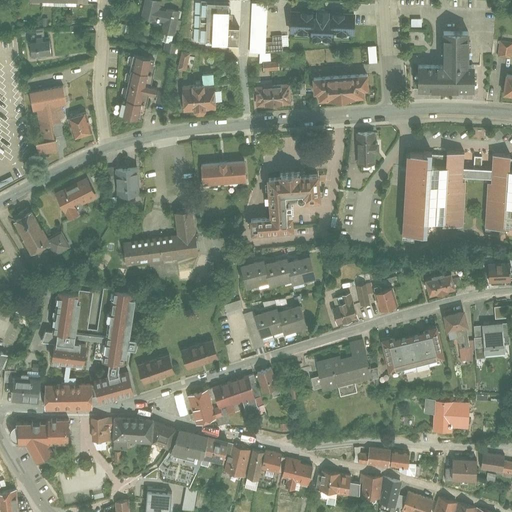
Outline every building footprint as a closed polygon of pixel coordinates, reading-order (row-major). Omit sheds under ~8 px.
[(29,0),(29,2),(76,3),(76,2),(78,2),(78,13),(87,13),(87,0),(29,0)] [(172,40),(175,25),(178,13),(179,10),(165,7),(165,10),(158,8),(160,0),(142,0),(139,18),(162,22),(160,32),(161,32),(159,42),(164,43),(162,52),(173,54),(176,41),(172,40)] [(230,23),(231,0),(202,0),(202,6),(200,6),(198,43),(241,45),(242,23),(230,23)] [(353,13),(290,12),(289,35),(311,36),(311,41),(332,42),(332,36),(353,37),(353,13)] [(81,25),(68,25),(69,33),(81,33),(81,25)] [(417,62),(417,92),(473,92),(473,62),(469,62),(469,28),(443,28),(443,62),(417,62)] [(36,37),(29,37),(31,54),(36,54),(37,58),(46,57),(46,53),(52,52),(50,35),(42,36),(41,33),(35,33),(36,37)] [(281,36),(272,36),(272,43),(266,43),(266,53),(281,52),(281,36)] [(497,58),(510,60),(511,48),(511,43),(499,42),(497,58)] [(375,47),(367,48),(368,65),(376,65),(375,47)] [(188,52),(180,50),(176,69),(184,71),(188,52)] [(152,56),(133,52),(120,113),(140,117),(145,93),(155,95),(157,83),(147,81),(152,56)] [(278,62),(261,63),(262,72),(279,71),(278,62)] [(313,95),(319,94),(319,102),(363,99),(363,91),(369,91),(368,71),(312,74),(313,95)] [(182,112),(194,112),(195,115),(205,114),(205,111),(215,110),(213,72),(201,73),(202,81),(191,82),(191,86),(180,87),(182,112)] [(511,74),(506,74),(503,96),(511,96),(511,74)] [(288,79),(254,82),(255,108),(290,106),(288,79)] [(35,111),(41,141),(35,142),(37,155),(58,151),(55,138),(54,138),(52,123),(64,121),(61,106),(67,105),(63,84),(28,91),(32,112),(35,111)] [(91,133),(85,111),(67,117),(73,138),(91,133)] [(374,132),(355,132),(356,166),(375,166),(375,153),(378,153),(378,142),(374,142),(374,132)] [(428,153),(400,151),(395,236),(422,237),(422,224),(462,227),(465,179),(485,181),(482,228),(511,229),(511,167),(505,167),(505,155),(492,154),(492,167),(463,166),(464,151),(442,150),(442,163),(428,162),(428,153)] [(220,162),(201,163),(203,186),(247,182),(245,160),(228,161),(227,159),(219,159),(220,162)] [(140,197),(138,168),(114,169),(116,198),(140,197)] [(279,174),(267,174),(269,215),(249,216),(250,233),(293,231),(292,214),(289,214),(288,194),(298,193),(298,202),(321,200),(319,172),(302,173),(302,169),(279,170),(279,174)] [(86,176),(53,193),(68,222),(79,217),(74,205),(79,202),(81,206),(97,198),(86,176)] [(32,208),(12,219),(31,253),(48,243),(54,254),(69,246),(60,230),(48,237),(32,208)] [(125,264),(198,255),(193,210),(174,212),(176,234),(122,240),(125,264)] [(309,253),(288,259),(286,254),(265,260),(263,255),(239,263),(246,287),(268,280),(269,285),(291,279),(292,284),(317,277),(309,253)] [(489,261),(489,282),(510,281),(509,261),(489,261)] [(425,276),(430,295),(457,288),(452,269),(445,271),(444,269),(432,272),(433,274),(425,276)] [(373,292),(371,281),(357,284),(361,304),(369,302),(368,293),(373,292)] [(374,290),(379,310),(398,305),(392,285),(374,290)] [(44,381),(44,406),(92,406),(92,394),(97,394),(99,400),(135,392),(129,368),(119,371),(119,368),(120,363),(123,364),(124,350),(133,351),(136,341),(126,340),(132,292),(103,289),(97,330),(87,328),(92,291),(78,289),(78,292),(60,289),(52,332),(45,330),(41,341),(54,343),(52,359),(65,361),(63,375),(63,381),(44,381)] [(332,304),(338,323),(358,317),(351,291),(338,294),(340,302),(332,304)] [(224,300),(226,311),(243,308),(241,297),(224,300)] [(260,334),(282,327),(283,332),(308,325),(300,301),(279,307),(277,302),(253,310),(260,334)] [(465,307),(443,312),(448,336),(450,336),(452,348),(458,347),(460,360),(472,358),(469,338),(468,339),(466,326),(469,325),(465,307)] [(395,333),(384,336),(392,368),(400,366),(401,369),(442,359),(442,357),(445,356),(437,323),(423,326),(424,329),(396,335),(395,333)] [(501,323),(481,325),(482,336),(473,337),(475,357),(484,357),(484,354),(503,353),(501,323)] [(213,337),(180,348),(186,368),(219,357),(213,337)] [(354,381),(371,377),(362,337),(350,340),(353,354),(340,357),(339,354),(316,359),(319,371),(310,374),(313,385),(322,383),(323,387),(338,383),(340,393),(356,389),(354,381)] [(176,371),(170,351),(135,362),(142,382),(176,371)] [(272,365),(256,370),(263,390),(266,389),(267,392),(272,390),(273,394),(280,391),(278,384),(272,365)] [(41,374),(13,371),(11,395),(38,398),(41,374)] [(254,371),(188,392),(197,419),(215,413),(218,422),(230,418),(228,412),(235,410),(234,407),(240,405),(243,415),(247,413),(246,419),(255,420),(257,408),(256,406),(264,403),(254,371)] [(469,423),(470,397),(436,396),(436,393),(423,392),(423,408),(432,408),(431,424),(448,425),(448,422),(469,423)] [(113,413),(111,437),(111,443),(113,443),(127,444),(128,436),(151,437),(167,443),(174,419),(153,413),(113,411),(113,413)] [(92,437),(111,437),(113,413),(90,413),(92,437)] [(54,447),(50,439),(68,439),(68,414),(47,414),(47,417),(16,417),(16,420),(11,422),(8,428),(11,434),(17,436),(17,439),(25,439),(27,443),(36,457),(54,447)] [(200,448),(203,449),(208,428),(178,421),(171,444),(171,449),(189,453),(190,449),(200,451),(200,448)] [(228,432),(208,428),(203,449),(223,454),(225,446),(227,436),(228,432)] [(245,468),(251,444),(233,439),(233,438),(227,436),(225,446),(227,446),(225,458),(223,464),(245,469),(245,468)] [(258,471),(260,462),(264,444),(252,441),(251,444),(245,468),(258,471)] [(367,446),(358,446),(358,456),(388,458),(389,443),(368,441),(367,446)] [(278,466),(278,465),(282,450),(282,446),(265,442),(264,444),(260,462),(278,466)] [(413,459),(415,459),(417,446),(389,444),(389,457),(400,458),(399,466),(412,470),(413,459)] [(504,449),(482,446),(480,462),(502,466),(502,470),(509,471),(510,466),(511,466),(511,455),(504,455),(504,449)] [(308,476),(313,455),(286,449),(285,451),(282,466),(281,469),(287,471),(285,479),(293,481),(295,473),(308,476)] [(452,451),(452,462),(444,462),(444,474),(451,474),(451,472),(476,473),(476,452),(452,451)] [(326,464),(317,462),(314,481),(321,482),(320,489),(327,490),(325,497),(335,499),(337,485),(348,487),(348,485),(350,474),(351,468),(336,465),(336,463),(326,462),(326,464)] [(494,468),(486,467),(485,476),(494,476),(494,468)] [(382,471),(362,469),(359,469),(359,475),(360,487),(360,490),(380,492),(382,471)] [(400,476),(382,471),(380,492),(379,494),(394,498),(400,476)] [(350,474),(348,485),(360,487),(359,475),(350,474)] [(193,502),(197,481),(186,479),(181,499),(193,502)] [(173,485),(147,483),(146,493),(144,511),(167,511),(168,509),(171,508),(173,485)] [(0,511),(19,511),(17,484),(0,486),(0,511)] [(425,511),(432,492),(407,484),(401,502),(412,505),(410,509),(418,511),(425,511)] [(457,496),(437,490),(431,510),(438,511),(452,511),(453,511),(457,496)] [(129,511),(128,493),(115,494),(116,504),(107,505),(107,511),(129,511)] [(472,511),(476,501),(457,496),(453,511),(454,511),(472,511)] [(496,511),(498,508),(476,501),(472,511),(496,511)]
